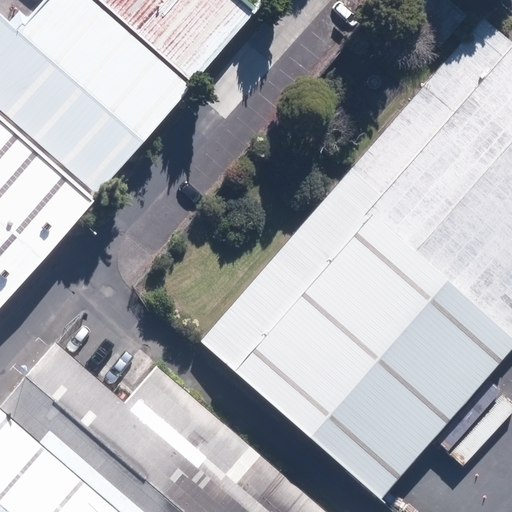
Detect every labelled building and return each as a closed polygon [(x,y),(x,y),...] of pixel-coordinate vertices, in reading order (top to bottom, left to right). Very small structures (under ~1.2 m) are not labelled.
[(0,127),(91,207),(191,93),(83,0),(7,0),(0,9),(0,127)] [(250,26),(220,0),(83,0),(191,93),(250,26)] [(511,352),(511,2),(509,0),(508,0),(199,352),(376,507),(511,352)] [(0,309),(91,207),(0,127),(0,309)] [(239,511),(52,348),(0,407),(0,511),(239,511)]
